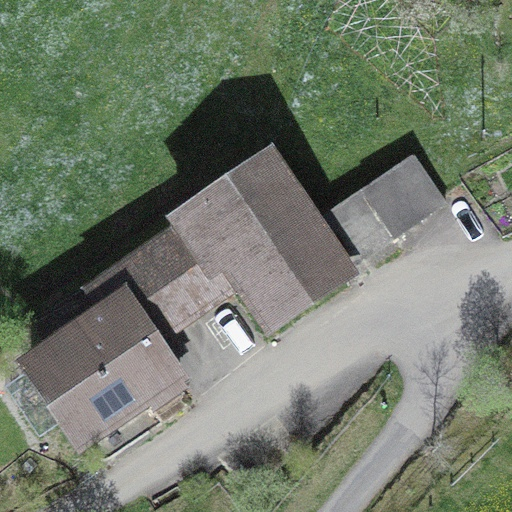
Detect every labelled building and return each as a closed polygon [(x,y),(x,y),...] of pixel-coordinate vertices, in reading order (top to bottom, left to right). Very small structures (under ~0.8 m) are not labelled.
[(261,183),(170,247),(258,368),(349,293),(261,183)] [(402,184),(358,215),(392,263),(436,233),(402,184)] [(392,263),(358,215),(319,242),(353,290),(392,263)] [(98,304),(110,320),(147,372),(219,321),(169,252),(98,304)] [(175,409),(147,372),(110,320),(4,397),(69,486),(175,409)]
